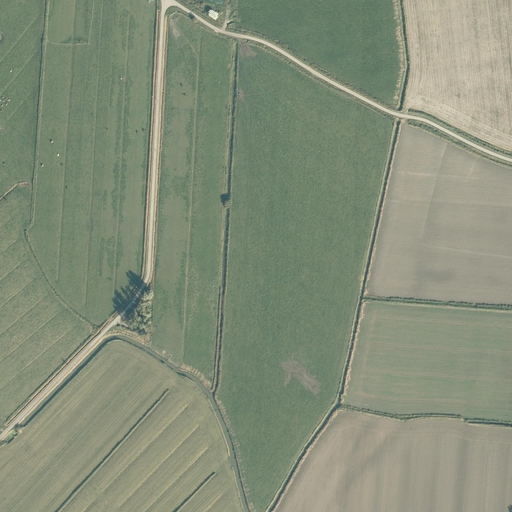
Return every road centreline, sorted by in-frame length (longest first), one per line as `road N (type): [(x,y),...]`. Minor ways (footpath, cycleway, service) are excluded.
road 1 (unclassified): [(165,0),(144,284),(0,439)]
road 2 (unclassified): [(511,159),(385,109),(172,0)]
